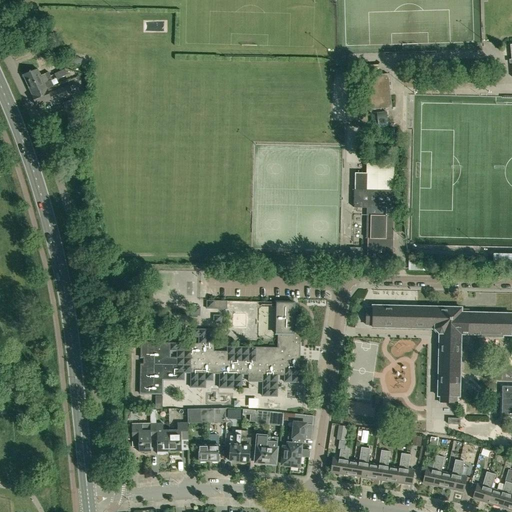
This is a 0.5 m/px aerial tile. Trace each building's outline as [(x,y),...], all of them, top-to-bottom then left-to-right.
[(82,60),(72,57),(71,63),(81,65),(82,60)] [(28,85),(50,76),(48,72),(41,75),(38,69),(23,75),(28,85)] [(63,70),(54,75),(57,80),(70,74),(63,70)] [(366,111),(392,107),(388,74),(362,76),(366,111)] [(53,86),(51,80),(52,79),(50,76),(28,85),(32,94),(32,95),(47,89),(47,88),(53,86)] [(52,101),(66,96),(69,94),(67,87),(63,89),(63,88),(49,93),(47,89),(32,95),(36,105),(51,99),(52,101)] [(81,95),(63,103),(65,109),(84,101),(81,95)] [(378,129),(388,128),(387,112),(377,113),(378,129)] [(386,215),(367,215),(366,238),(368,238),(367,262),(393,262),(393,250),(390,249),(390,242),(393,242),(394,215),(392,208),(392,190),(393,190),(393,163),(368,163),(367,173),(355,173),(355,189),(354,189),(354,207),(359,207),(386,208),(386,215)] [(511,255),(493,255),(493,264),(511,264),(511,255)] [(215,300),(214,308),(226,308),(227,301),(215,300)] [(293,316),(294,302),(276,302),(276,333),(278,333),(278,347),(227,346),(227,353),(213,353),(214,329),(192,329),(191,337),(199,337),(199,343),(170,343),(170,342),(156,342),(156,339),(141,339),(140,357),(144,357),(143,363),(140,363),(139,393),(162,393),(162,379),(177,380),(177,379),(184,380),(184,372),(191,373),(190,387),(205,387),(205,380),(213,380),(213,373),(219,373),(219,388),(241,388),(241,374),(248,374),(248,381),(262,381),(262,396),(277,396),(277,374),(284,375),(284,382),(306,382),(307,360),(297,360),(298,349),(296,349),(296,346),(300,346),(300,316),(293,316)] [(511,335),(511,334),(511,333),(511,314),(511,315),(511,313),(461,312),(461,307),(372,305),(372,308),(366,307),(365,324),(372,324),(372,327),(435,328),(439,333),(438,396),(440,396),(440,402),(457,403),(457,396),(459,397),(461,334),(511,335)] [(511,385),(502,386),(501,416),(511,416),(511,385)] [(207,408),(188,409),(188,423),(207,422),(207,408)] [(226,422),(226,408),(207,408),(207,422),(226,422)] [(257,410),(256,421),(262,422),(262,417),(269,418),(270,411),(257,410)] [(275,422),(283,422),(283,420),(284,412),(276,412),(275,422)] [(295,421),(296,414),(284,412),(283,420),(295,421)] [(311,439),(313,416),(305,415),(296,414),(295,421),(294,435),(290,465),(299,466),(302,438),(311,439)] [(151,430),(150,430),(150,423),(132,424),(132,440),(139,440),(139,452),(151,451),(151,440),(151,430)] [(169,430),(163,430),(163,423),(150,423),(150,430),(151,430),(151,440),(157,440),(157,454),(166,454),(166,451),(170,451),(169,430)] [(188,440),(188,423),(177,423),(177,430),(169,430),(170,451),(182,451),(182,440),(188,440)] [(346,425),(338,424),(336,437),(344,438),(346,425)] [(239,463),(241,430),(236,430),(235,444),(230,444),(229,460),(232,460),(232,462),(239,463)] [(241,430),(239,463),(246,463),(246,461),(249,461),(251,437),(246,437),(247,431),(241,430)] [(209,435),(209,442),(209,460),(212,460),(212,461),(218,461),(218,460),(219,460),(219,445),(219,436),(216,434),(209,435)] [(265,464),(267,446),(268,436),(257,435),(255,462),(259,462),(259,464),(265,464)] [(294,435),(289,435),(288,447),(284,446),(282,464),(290,465),(294,435)] [(421,436),(414,435),(412,444),(420,445),(421,436)] [(278,437),(273,437),(268,436),(267,446),(265,464),(272,465),(272,463),(276,464),(278,437)] [(437,446),(439,438),(431,436),(429,444),(437,446)] [(341,474),(346,445),(345,445),(345,441),(338,440),(337,449),(340,449),(339,458),(333,457),(331,472),(341,474)] [(205,460),(209,460),(209,442),(201,442),(201,445),(198,445),(199,460),(200,460),(200,461),(205,461),(205,460)] [(348,460),(350,450),(350,446),(346,445),(341,474),(351,475),(354,460),(348,460)] [(361,477),(366,448),(361,447),(359,461),(354,460),(351,475),(361,477)] [(368,463),(370,453),(370,449),(366,448),(361,477),(371,478),(374,463),(368,463)] [(483,449),(481,454),(486,456),(488,457),(490,451),(483,449)] [(381,480),(386,451),(381,450),(379,464),(374,463),(371,478),(381,480)] [(388,466),(390,456),(390,452),(386,451),(381,480),(391,481),(394,466),(388,466)] [(401,483),(406,454),(401,453),(399,467),(394,466),(391,481),(401,483)] [(408,469),(410,459),(410,455),(406,454),(401,483),(412,485),(414,470),(408,469)] [(433,485),(439,456),(435,455),(431,469),(426,468),(423,483),(433,485)] [(441,471),(443,461),(444,457),(439,456),(433,485),(443,487),(446,472),(441,471)] [(453,489),(459,460),(455,459),(452,473),(446,472),(443,487),(453,489)] [(461,475),(463,466),(464,461),(459,460),(453,489),(463,491),(466,477),(461,475)] [(483,501),(491,473),(487,472),(483,485),(477,484),(473,498),(483,501)] [(492,488),(494,479),(496,475),(491,473),(483,501),(492,504),(497,490),(492,488)] [(502,507),(509,483),(505,482),(502,491),(497,490),(492,504),(502,507)] [(511,494),(511,490),(511,484),(509,483),(502,507),(511,510),(511,509),(511,494)]
